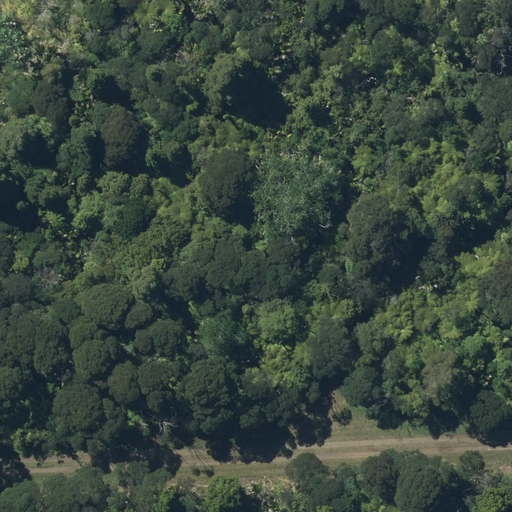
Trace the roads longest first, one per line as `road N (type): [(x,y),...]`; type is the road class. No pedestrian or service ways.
road 1 (track): [(0,459),(141,463),(363,416)]
road 2 (track): [(363,416),(511,416)]
